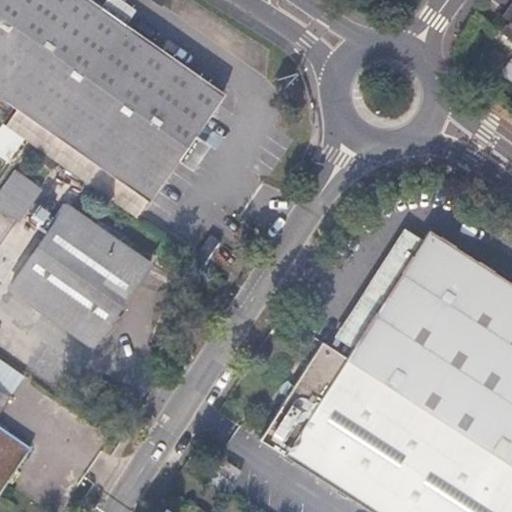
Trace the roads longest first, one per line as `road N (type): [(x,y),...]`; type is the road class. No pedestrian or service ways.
road 1 (residential): [(314,199),(114,511)]
road 2 (secondary): [(247,0),(313,43),(333,67),(336,87)]
